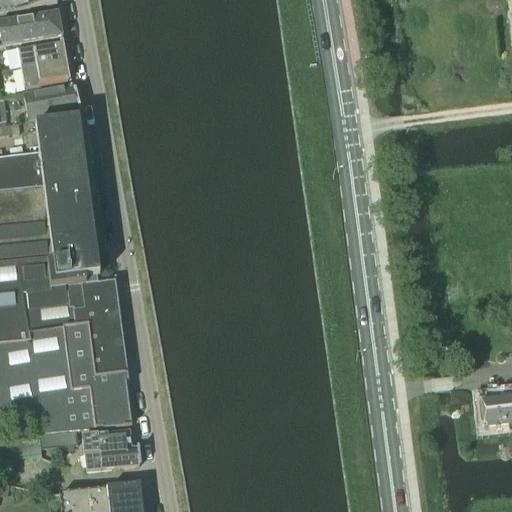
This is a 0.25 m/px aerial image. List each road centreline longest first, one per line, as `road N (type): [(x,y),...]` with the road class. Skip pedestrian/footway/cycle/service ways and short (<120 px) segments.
road 1 (residential): [(168,511),(78,0)]
road 2 (primary): [(394,511),(322,0)]
